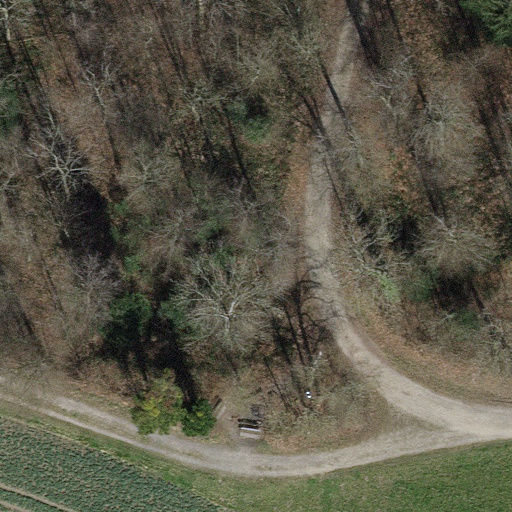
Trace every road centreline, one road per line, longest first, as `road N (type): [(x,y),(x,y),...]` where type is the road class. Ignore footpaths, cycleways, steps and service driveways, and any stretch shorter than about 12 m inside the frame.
road 1 (track): [(0,389),(218,457),(511,417)]
road 2 (track): [(361,0),(318,217),(325,265),(340,310),(427,428)]
